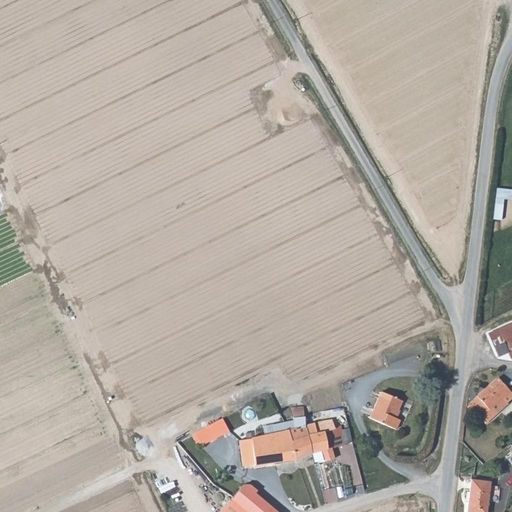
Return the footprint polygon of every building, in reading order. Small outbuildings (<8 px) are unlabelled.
[(508,352),(510,359),(511,357),(511,322),(488,333),(497,356),(508,352)] [(508,403),(506,402),(502,397),(509,390),(497,378),(466,406),(485,425),(508,403)] [(380,389),(368,416),(393,427),(397,418),(393,415),(400,399),(380,389)] [(511,393),(509,390),(502,397),(506,402),(511,396),(511,393)] [(294,458),(310,453),(304,425),(302,413),(302,406),(291,407),(292,417),(288,418),(288,421),(284,422),(287,431),(287,432),(290,445),(294,458)] [(229,431),(222,418),(194,432),(201,445),(229,431)] [(321,421),(304,425),(310,453),(321,450),(324,461),(334,458),(331,447),(344,443),(341,436),(336,437),(331,420),(321,421)] [(271,434),(287,431),(284,422),(250,429),(251,437),(271,433),(271,434)] [(271,433),(251,437),(254,464),(274,462),(294,458),(290,445),(287,432),(287,431),(271,434),(271,433)] [(243,466),(254,464),(251,437),(240,440),(243,466)] [(199,455),(197,456),(189,465),(208,483),(214,477),(218,473),(199,455)] [(227,492),(232,497),(244,484),(239,479),(227,492)] [(466,511),(485,511),(489,482),(470,480),(466,511)] [(232,497),(231,497),(247,511),(277,511),(255,492),(257,489),(250,483),(244,484),(232,497)] [(221,511),(247,511),(231,497),(220,510),(221,511)]
